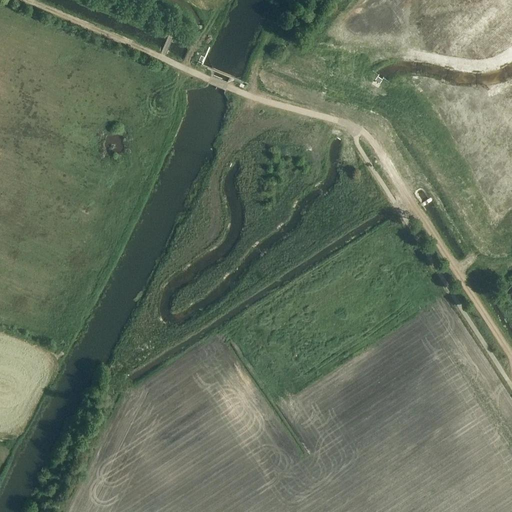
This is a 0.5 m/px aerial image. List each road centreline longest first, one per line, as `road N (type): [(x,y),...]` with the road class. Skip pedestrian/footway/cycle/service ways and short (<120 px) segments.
road 1 (track): [(354,127),(377,149),(511,354)]
road 2 (track): [(160,58),(255,99),(354,127)]
road 3 (track): [(23,0),(160,58)]
